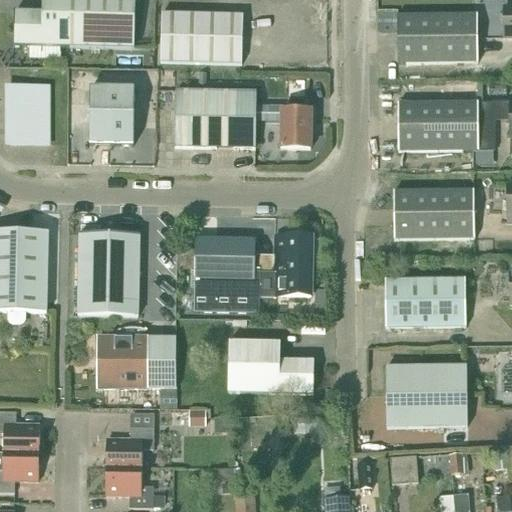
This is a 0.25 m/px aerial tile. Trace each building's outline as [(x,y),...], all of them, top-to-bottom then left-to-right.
[(134,51),(135,0),(42,0),(42,15),(14,14),(13,48),(134,51)] [(503,40),(511,39),(511,10),(503,10),(503,40)] [(161,16),(160,65),(242,67),(243,18),(161,16)] [(397,18),(397,66),(478,65),(477,17),(397,18)] [(10,146),(46,147),(46,89),(10,90),(10,146)] [(133,148),(134,91),(90,90),(89,147),(133,148)] [(255,106),(255,96),(174,95),(173,150),(254,152),(255,121),(255,106)] [(397,106),(398,154),(478,153),(478,105),(397,106)] [(255,121),(282,122),(282,112),(282,107),(255,106),(255,121)] [(311,152),(311,113),(282,112),(282,122),(281,151),(311,152)] [(394,242),(474,242),(473,193),(393,194),(394,242)] [(0,233),(0,314),(46,315),(48,235),(0,233)] [(138,319),(139,237),(79,236),(77,318),(138,319)] [(255,257),(255,242),(195,241),(193,313),(259,315),(260,275),(274,275),(274,283),(275,283),(275,299),(310,300),(310,283),(311,283),(312,240),(275,239),(274,258),(255,257)] [(385,331),(465,330),(465,282),(384,283),(385,331)] [(97,392),(147,392),(147,391),(175,391),(175,341),(99,341),(99,340),(97,340),(97,392)] [(229,344),(228,395),(313,397),(313,364),(279,363),(280,345),(229,344)] [(467,430),(466,369),(385,370),(386,431),(467,430)] [(206,430),(206,413),(188,413),(188,430),(206,430)] [(16,415),(0,414),(0,436),(3,437),(3,455),(38,456),(39,428),(15,427),(16,415)] [(154,431),(129,430),(129,443),(106,442),(105,470),(141,471),(141,452),(153,453),(154,431)] [(509,472),(507,453),(493,455),(495,474),(509,472)] [(14,483),(38,484),(38,456),(3,455),(0,455),(0,495),(14,496),(14,483)] [(450,477),(462,476),(460,456),(448,457),(450,477)] [(358,490),(370,489),(368,459),(356,460),(358,490)] [(391,487),(417,485),(415,459),(389,461),(391,487)] [(105,470),(105,498),(129,499),(128,511),(152,511),(153,489),(140,489),(141,471),(105,470)] [(469,511),(468,496),(451,498),(451,511),(469,511)] [(451,511),(451,498),(437,499),(437,511),(451,511)] [(510,511),(509,498),(496,500),(496,511),(510,511)] [(234,511),(253,511),(253,499),(234,500),(234,511)] [(324,511),(348,511),(347,500),(324,502),(324,511)]
